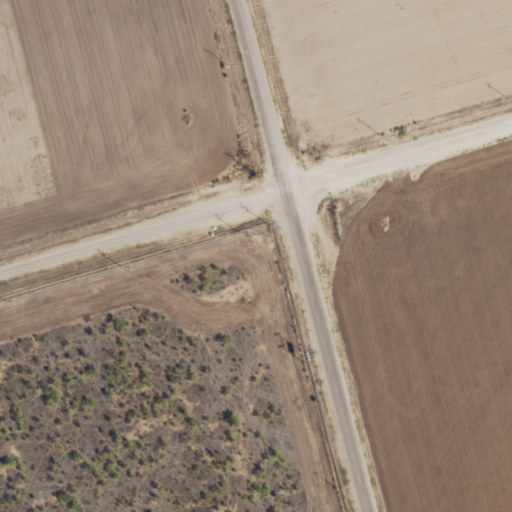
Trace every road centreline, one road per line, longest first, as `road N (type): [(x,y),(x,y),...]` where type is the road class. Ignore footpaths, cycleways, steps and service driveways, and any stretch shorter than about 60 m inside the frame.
road 1 (residential): [(0,285),(274,214),(282,192),(511,141)]
road 2 (secondary): [(232,0),(364,511)]
